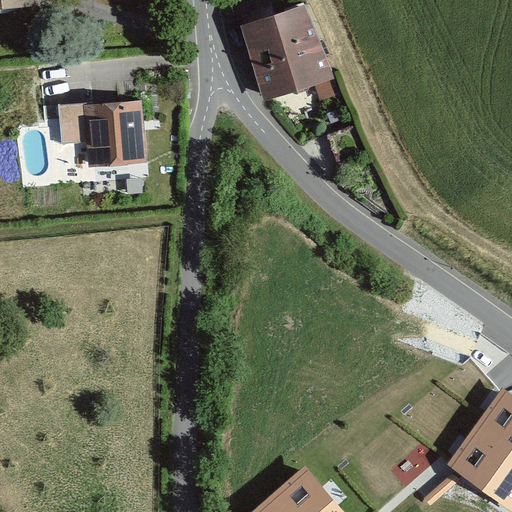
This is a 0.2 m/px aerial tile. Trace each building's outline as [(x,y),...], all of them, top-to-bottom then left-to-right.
[(0,0),(0,12),(8,12),(43,9),(42,0),(0,0)] [(245,29),(266,104),(334,85),(313,10),(245,29)] [(91,169),(148,165),(144,104),(87,108),(91,169)] [(447,465),(511,511),(511,393),(504,388),(447,465)] [(347,511),(305,464),(249,511),(347,511)]
